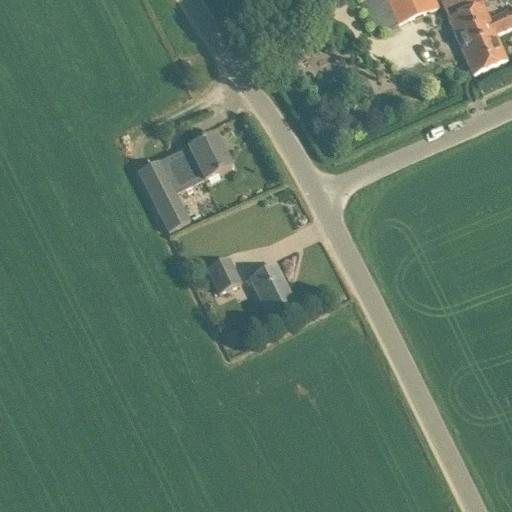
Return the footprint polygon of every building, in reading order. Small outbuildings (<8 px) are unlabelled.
[(434,0),(361,0),(377,37),(439,10),(434,0)] [(478,0),(455,0),(442,6),(474,79),(507,64),(496,38),(511,30),(511,12),(489,23),(478,0)] [(190,224),(177,198),(232,171),(215,137),(180,154),(138,176),(169,235),(190,224)] [(219,298),(241,287),(228,261),(206,272),(219,298)] [(250,281),(268,318),(294,305),(276,268),(250,281)]
